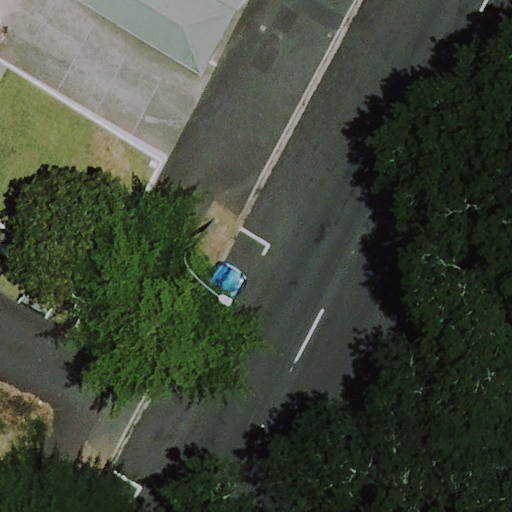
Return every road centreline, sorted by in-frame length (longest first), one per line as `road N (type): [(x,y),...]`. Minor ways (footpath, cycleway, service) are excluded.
road 1 (secondary): [(247,465),(486,0)]
road 2 (residential): [(247,465),(0,331)]
